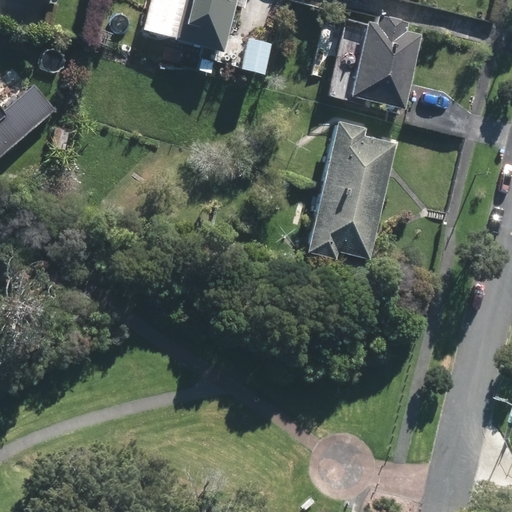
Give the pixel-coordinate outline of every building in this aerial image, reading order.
[(240,7),(241,0),(180,0),(171,39),(219,52),(231,4),(240,7)] [(401,32),(404,22),(373,15),(370,24),(360,22),(343,97),(399,110),(416,36),(401,32)] [(256,44),(236,39),(233,49),(253,55),(256,44)] [(0,153),(50,109),(29,86),(0,111),(0,153)] [(362,258),(390,143),(359,136),(361,128),(332,121),(300,252),(330,259),(332,251),(362,258)]
